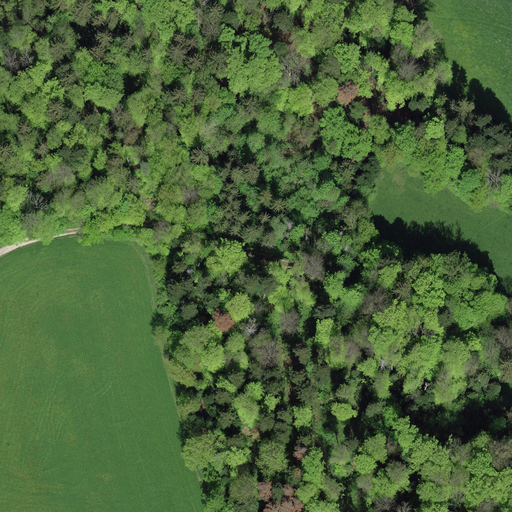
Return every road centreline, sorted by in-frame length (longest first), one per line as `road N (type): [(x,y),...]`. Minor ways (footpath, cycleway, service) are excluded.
road 1 (track): [(136,223),(322,267),(395,266),(426,290),(511,408)]
road 2 (track): [(0,250),(80,228),(136,223)]
